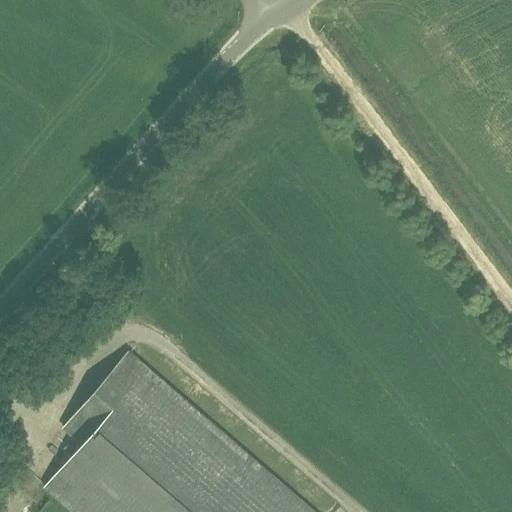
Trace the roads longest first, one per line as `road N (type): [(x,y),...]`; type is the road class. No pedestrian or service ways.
road 1 (unclassified): [(0,318),(245,35),(277,13)]
road 2 (track): [(511,303),(297,21),(277,13)]
